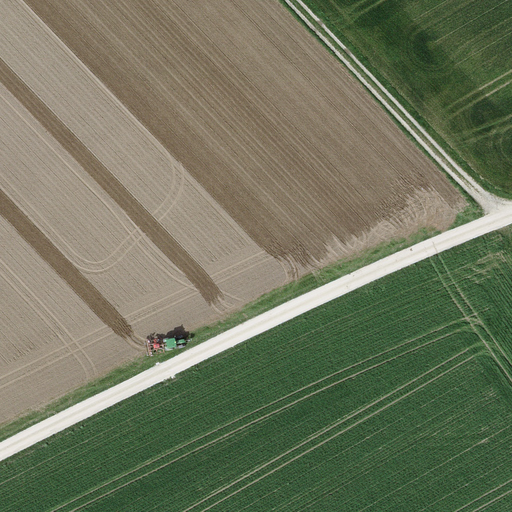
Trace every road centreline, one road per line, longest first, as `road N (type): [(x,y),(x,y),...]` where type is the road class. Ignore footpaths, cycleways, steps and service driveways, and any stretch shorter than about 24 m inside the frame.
road 1 (track): [(0,448),(511,214)]
road 2 (track): [(292,0),(501,218)]
